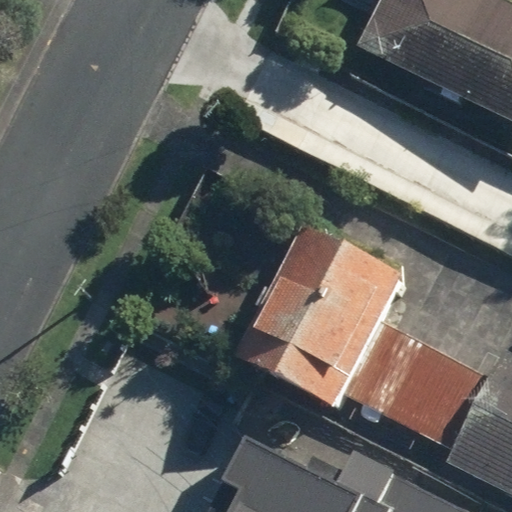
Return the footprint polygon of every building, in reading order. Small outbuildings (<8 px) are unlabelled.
[(511,0),(361,0),(361,1),(388,15),(372,47),(511,117),(511,0)] [(359,269),(367,254),(313,224),(239,355),(334,409),(400,293),(359,269)] [(498,384),(399,326),(357,398),(456,456),(498,384)] [(511,492),(511,359),(498,384),(456,456),(453,461),(511,492)] [(481,511),(356,448),(338,483),(253,436),(211,511),(481,511)]
